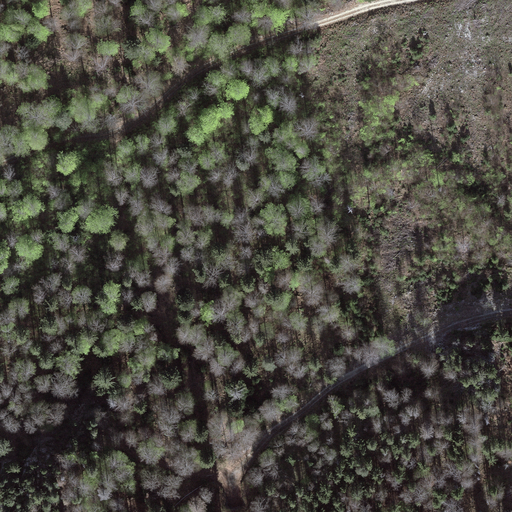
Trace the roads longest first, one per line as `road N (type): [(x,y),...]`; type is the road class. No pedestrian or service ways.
road 1 (track): [(396,0),(226,55),(110,134),(62,140),(0,163)]
road 2 (track): [(144,457),(202,473),(236,468),(268,431),(343,376),(454,323),(511,311)]
